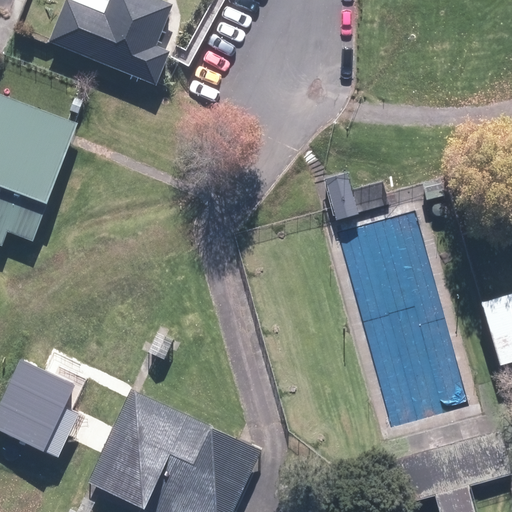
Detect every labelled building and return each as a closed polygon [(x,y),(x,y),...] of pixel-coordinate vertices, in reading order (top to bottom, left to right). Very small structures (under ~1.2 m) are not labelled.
[(64,0),(48,41),(155,84),(157,85),(170,53),(157,47),(174,4),(162,0),(64,0)] [(0,92),(0,244),(4,245),(9,233),(36,243),(74,145),(75,140),(77,135),(82,123),(0,92)] [(349,173),(325,180),(337,221),(361,213),(349,173)] [(511,293),(485,301),(482,303),(501,366),(511,362),(511,293)] [(0,400),(0,430),(58,457),(78,414),(65,408),(75,384),(19,359),(0,400)] [(235,511),(266,452),(132,389),(89,482),(150,511),(235,511)] [(382,473),(392,507),(436,493),(442,511),(475,511),(467,484),(511,469),(511,423),(412,454),(379,464),(382,473)]
